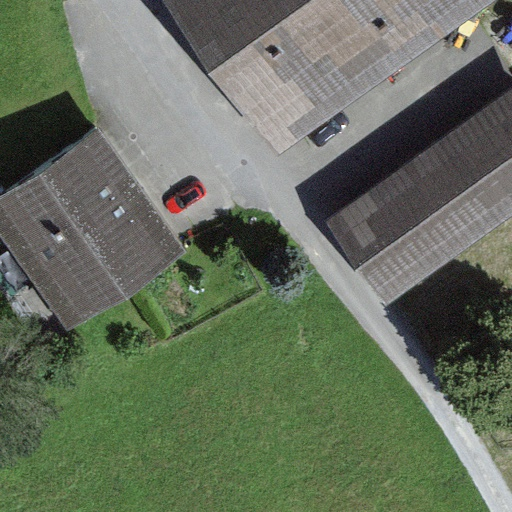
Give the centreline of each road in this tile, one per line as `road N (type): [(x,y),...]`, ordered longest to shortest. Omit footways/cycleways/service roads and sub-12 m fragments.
road 1 (residential): [(505,511),(426,381),(148,37),(127,0)]
road 2 (track): [(488,37),(275,192)]
